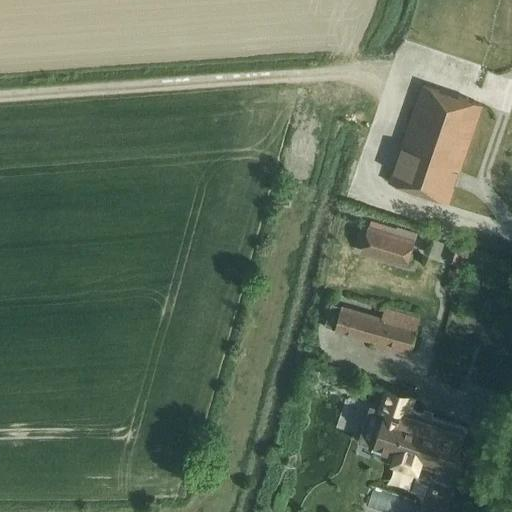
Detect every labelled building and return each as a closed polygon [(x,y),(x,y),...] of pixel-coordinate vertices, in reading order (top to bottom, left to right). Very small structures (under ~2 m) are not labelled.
[(397,155),(388,181),(448,203),(456,180),(482,105),(453,94),(422,84),(397,155)] [(369,227),(362,253),(406,267),(414,240),(369,227)] [(453,246),(448,262),(458,265),(460,258),(467,260),(470,251),(453,246)] [(332,311),(328,325),(336,327),(335,333),(348,337),(348,336),(354,338),(354,339),(375,345),(374,348),(410,358),(413,347),(417,348),(419,340),(419,339),(415,338),(421,320),(385,309),(382,318),(342,307),(340,313),(332,311)] [(370,405),(358,442),(374,447),(372,451),(394,458),(392,465),(417,473),(416,477),(419,484),(428,486),(423,503),(426,504),(422,511),(447,511),(464,459),(457,457),(466,429),(412,412),(417,398),(413,397),(413,398),(389,390),(389,389),(386,388),(379,408),(370,405)] [(415,511),(418,500),(373,491),(368,511),(415,511)]
